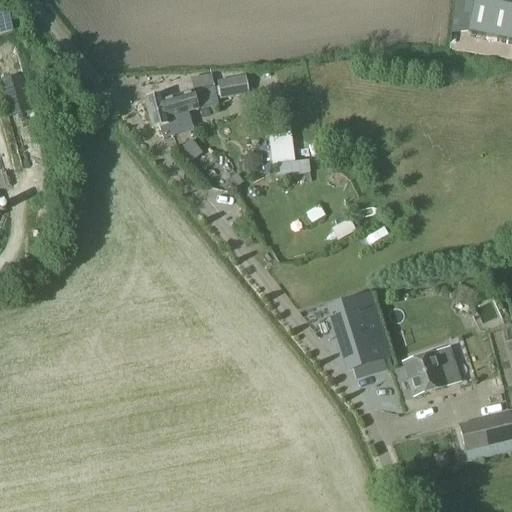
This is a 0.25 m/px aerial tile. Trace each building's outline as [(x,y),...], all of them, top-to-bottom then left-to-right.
[(0,0),(0,33),(11,31),(2,0),(0,0)] [(511,44),(511,0),(480,0),(472,37),(511,44)] [(161,95),(143,100),(151,130),(159,128),(162,139),(173,136),(172,129),(190,124),(187,113),(199,109),(219,105),(218,100),(245,96),(248,95),(245,77),(216,83),(214,75),(189,80),(192,93),(162,102),(161,95)] [(273,160),(274,164),(284,162),(276,91),(262,93),(264,103),(253,105),(254,114),(264,112),(265,116),(254,118),(261,161),(273,160)] [(22,193),(45,187),(30,129),(6,135),(22,193)] [(170,153),(181,167),(194,157),(184,143),(170,153)] [(370,296),(329,309),(350,372),(391,359),(370,296)] [(485,298),(464,311),(476,329),(496,316),(485,298)] [(447,349),(434,354),(401,364),(413,399),(458,384),(447,349)] [(463,454),(511,441),(511,430),(509,415),(457,426),(463,454)]
